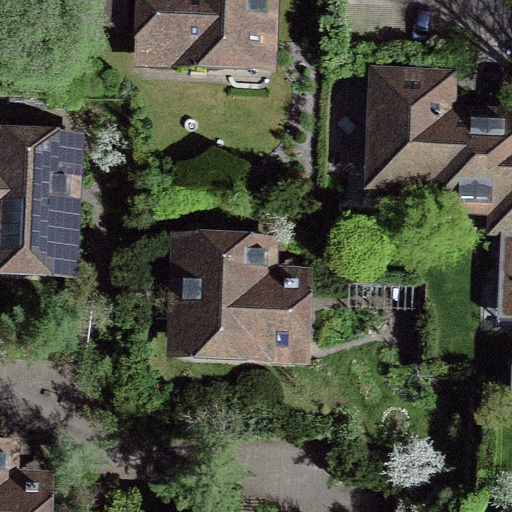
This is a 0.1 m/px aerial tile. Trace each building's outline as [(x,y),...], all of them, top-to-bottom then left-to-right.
[(265,0),(149,0),(147,57),(224,60),(224,48),(264,49),(265,0)] [(499,288),(511,288),(511,123),(473,122),(470,112),(462,108),(452,110),(446,121),(442,121),(443,86),(393,84),(393,95),(381,94),(378,179),(436,181),(435,201),(502,204),(499,288)] [(0,257),(7,265),(63,268),(69,148),(37,146),(0,144),(0,257)] [(220,350),(296,353),(299,283),(274,282),(275,266),(264,265),(264,251),(184,248),(181,336),(220,338),(220,350)] [(511,288),(499,288),(497,322),(511,322),(511,288)] [(468,324),(469,299),(421,297),(419,322),(417,378),(465,381),(468,324)] [(39,511),(40,487),(16,486),(16,470),(5,469),(6,455),(0,454),(0,511),(39,511)]
